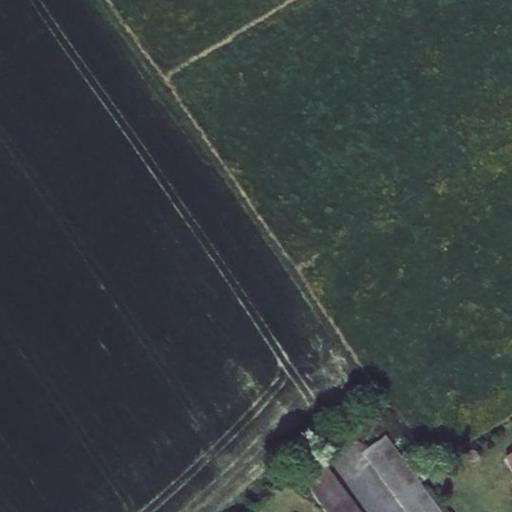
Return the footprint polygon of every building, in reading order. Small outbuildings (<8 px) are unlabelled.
[(364,454),(372,464),(393,448),(385,438),(364,454)] [(393,448),(372,464),(380,475),(401,460),(393,448)] [(380,475),(388,485),(409,470),(401,460),(380,475)] [(300,479),(310,492),(333,475),(323,462),(300,479)] [(388,485),(395,496),(417,481),(409,470),(388,485)] [(333,475),(310,492),(318,503),(341,486),(333,475)] [(417,481),(395,496),(403,508),(425,492),(417,481)] [(341,486),(318,503),(324,511),(328,511),(348,497),(341,486)] [(403,508),(406,511),(421,511),(433,503),(425,492),(403,508)] [(328,511),(351,511),(356,508),(348,497),(328,511)] [(439,511),(433,503),(421,511),(439,511)]
